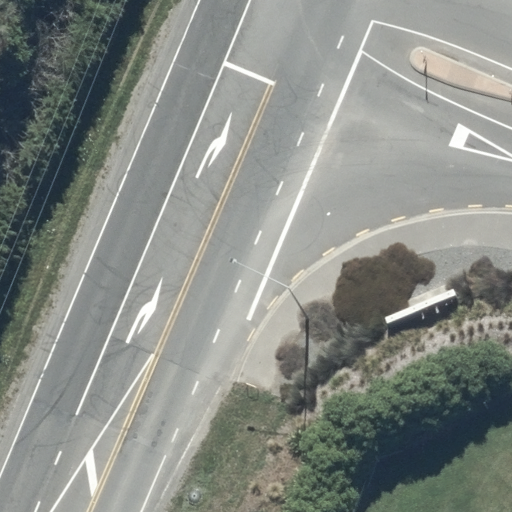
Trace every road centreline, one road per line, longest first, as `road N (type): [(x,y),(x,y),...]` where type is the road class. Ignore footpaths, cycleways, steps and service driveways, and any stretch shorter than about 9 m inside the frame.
road 1 (secondary): [(271,0),(56,511)]
road 2 (tertiary): [(279,0),(511,95)]
